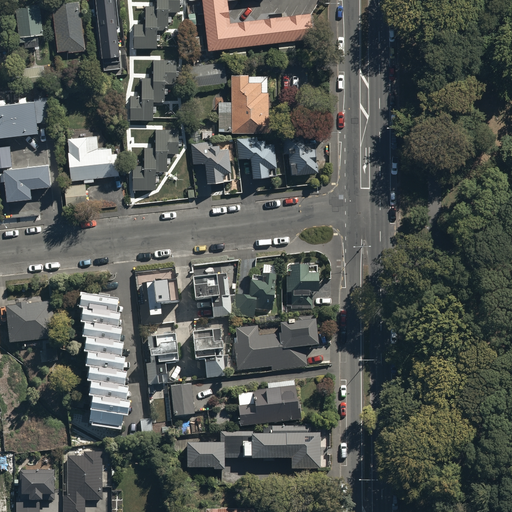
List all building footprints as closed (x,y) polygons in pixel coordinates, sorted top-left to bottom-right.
[(77,0),(74,0),(52,2),(58,51),(83,49),(77,0)] [(116,0),(94,0),(103,69),(125,66),(116,0)] [(177,12),(176,0),(153,0),(154,5),(142,5),(142,22),(130,22),(130,46),(154,46),(154,30),(166,30),(166,12),(177,12)] [(200,0),(207,50),(309,37),(306,12),(229,22),(225,0),(200,0)] [(40,6),(15,8),(18,36),(42,34),(40,6)] [(294,42),(279,44),(280,51),(295,50),(294,42)] [(244,48),(229,50),(230,57),(245,55),(244,48)] [(128,95),(127,119),(151,119),(151,101),(161,101),(162,84),(173,84),(174,58),(151,58),(151,77),(139,77),(138,95),(128,95)] [(54,61),(21,65),(23,83),(57,79),(54,61)] [(224,62),(188,66),(190,85),(226,81),(224,62)] [(247,72),(230,72),(231,101),(218,101),(218,130),(231,130),(231,132),(269,132),(269,110),(266,110),(266,89),(258,89),(258,81),(247,81),(247,72)] [(34,99),(0,103),(0,141),(39,136),(34,99)] [(177,152),(176,128),(153,129),(154,146),(141,147),(141,164),(130,164),(131,189),(154,188),(153,172),(165,172),(165,152),(177,152)] [(214,131),(202,131),(202,141),(214,141),(214,131)] [(95,135),(67,137),(70,179),(112,176),(110,146),(96,147),(95,135)] [(256,142),(256,137),(239,139),(241,159),(253,158),(255,177),(277,174),(273,144),(265,145),(265,141),(256,142)] [(302,137),(284,139),(286,154),(290,154),(293,174),(319,171),(315,143),(303,145),(302,137)] [(211,147),(210,143),(193,145),(195,164),(207,163),(210,182),(231,180),(228,150),(219,151),(219,146),(211,147)] [(0,144),(0,163),(10,164),(10,145),(0,144)] [(48,188),(47,167),(3,171),(5,202),(30,199),(30,190),(48,188)] [(66,210),(87,209),(84,186),(64,188),(66,210)] [(304,267),(288,267),(288,289),(292,289),(292,296),(309,296),(309,290),(319,290),(319,277),(304,277),(304,267)] [(229,316),(224,275),(190,280),(193,302),(208,300),(210,319),(229,316)] [(175,280),(136,283),(139,327),(160,325),(158,306),(176,304),(175,280)] [(234,296),(233,316),(253,317),(254,311),(269,312),(271,283),(248,282),(247,297),(234,296)] [(114,304),(77,294),(89,406),(124,415),(114,304)] [(48,304),(9,306),(10,346),(22,346),(22,350),(31,349),(31,355),(50,354),(48,304)] [(233,331),(236,371),(303,366),(302,347),(315,346),(313,322),(275,325),(275,338),(258,339),(257,329),(233,331)] [(221,374),(219,331),(191,332),(192,361),(203,361),(203,375),(221,374)] [(175,336),(145,337),(146,385),(163,384),(162,364),(176,364),(175,336)] [(45,360),(44,371),(59,371),(60,360),(45,360)] [(237,403),(238,423),(298,418),(295,380),(264,382),(264,389),(249,391),(250,402),(237,403)] [(191,383),(171,386),(174,416),(195,414),(191,383)] [(192,431),(190,416),(173,417),(174,433),(192,431)] [(152,417),(141,417),(141,435),(152,435),(152,417)] [(183,440),(183,466),(222,467),(222,459),(242,459),(242,442),(248,442),(248,431),(217,430),(217,440),(183,440)] [(317,434),(251,435),(251,458),(288,458),(288,471),(317,470),(317,434)] [(99,499),(99,453),(62,453),(63,511),(83,511),(84,500),(99,499)] [(51,470),(20,470),(20,496),(29,496),(29,501),(42,501),(42,495),(51,495),(51,470)] [(0,482),(0,510),(8,510),(9,483),(0,482)] [(39,511),(39,503),(27,503),(27,497),(20,498),(20,495),(16,495),(16,511),(39,511)]
